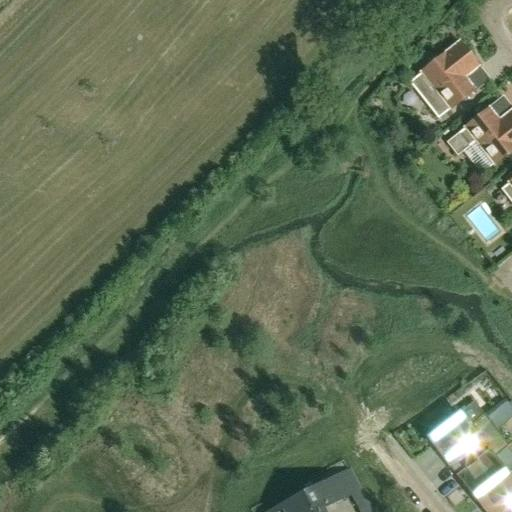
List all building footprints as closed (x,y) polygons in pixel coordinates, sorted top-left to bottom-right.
[(458,44),(408,84),(437,120),(474,91),(464,79),(478,68),(458,44)] [(493,165),(511,150),(511,111),(511,110),(497,121),(489,110),(446,144),(456,157),(462,153),(480,175),(493,165)] [(511,181),(500,191),(511,205),(511,217),(511,218),(511,219),(511,181)] [(511,419),(511,411),(506,404),(487,419),(497,431),(511,419)] [(434,435),(428,440),(442,458),(448,453),(457,463),(497,431),(487,419),(484,416),(469,428),(459,415),(450,422),(445,415),(440,414),(428,423),(429,428),(434,435)] [(497,431),(457,463),(464,473),(458,478),(472,496),(503,471),(511,464),(511,456),(506,449),(509,447),(497,431)] [(511,464),(503,471),(472,496),(484,511),(487,511),(492,508),(495,511),(508,511),(511,509),(511,464)] [(369,511),(348,472),(272,511),(317,511),(323,508),(323,509),(350,495),(358,511),(369,511)]
